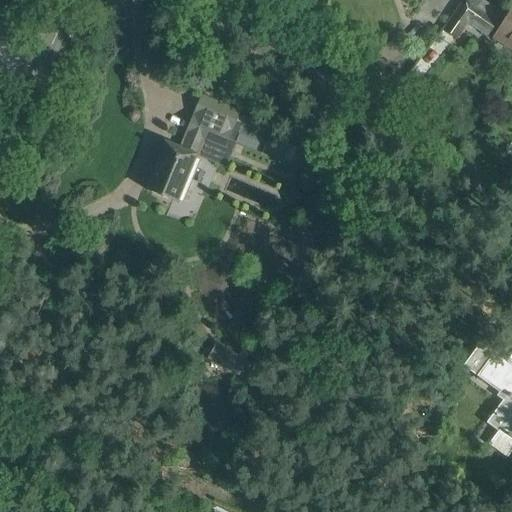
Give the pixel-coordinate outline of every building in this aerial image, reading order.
[(466,0),(465,2),(462,0),(443,29),(457,39),(467,23),(487,37),(502,12),(482,0),(466,0)] [(511,48),(511,9),(498,31),(499,32),(495,38),(511,48)] [(165,143),(146,190),(176,202),(176,201),(194,158),(194,156),(193,156),(194,154),(199,142),(222,151),(227,139),(234,142),(262,153),(270,136),(234,122),(239,112),(201,96),(185,135),(189,137),(183,150),(165,143)] [(352,236),(332,244),(338,259),(358,251),(352,236)] [(240,375),(248,358),(216,342),(208,359),(240,375)] [(511,370),(511,367),(495,354),(479,376),(511,400),(511,411),(498,431),(488,445),(507,458),(511,450),(511,373),(510,373),(511,370)] [(290,424),(310,402),(289,383),(269,405),(290,424)]
